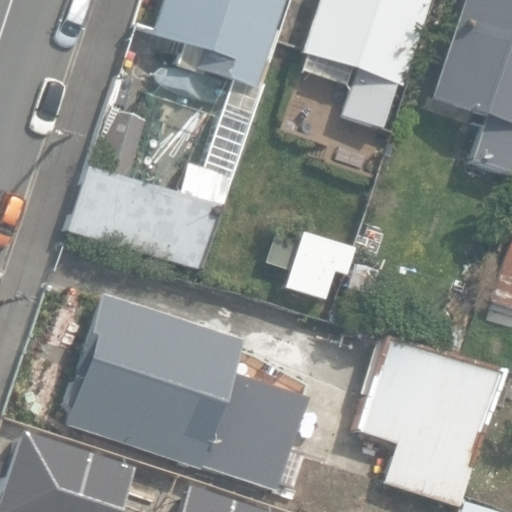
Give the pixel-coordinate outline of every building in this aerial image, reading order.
[(280,0),(154,0),(142,34),(182,48),(175,66),(250,89),(280,0)] [(429,0),(325,0),(301,72),(349,87),(340,116),(385,130),(429,0)] [(511,0),(459,0),(424,105),(486,126),(475,158),(511,170),(511,0)] [(89,168),(125,179),(145,119),(106,107),(89,168)] [(217,205),(226,179),(177,162),(169,191),(217,205)] [(89,168),(79,165),(59,230),(194,270),(217,205),(169,191),(125,179),(89,168)] [(511,309),(511,225),(507,224),(482,300),(511,309)] [(348,247),(293,231),(291,239),(267,233),(259,262),(281,268),(276,288),(316,299),(324,271),(339,275),(348,247)] [(233,336),(93,291),(66,368),(71,369),(56,425),(189,470),(192,461),(267,489),(269,483),(281,488),(293,452),(282,448),(295,407),(215,381),(233,336)] [(493,372),(374,336),(345,430),(387,442),(375,482),(452,505),(493,372)] [(28,440),(13,485),(0,480),(0,511),(230,511),(233,506),(187,491),(189,487),(41,438),(39,443),(28,440)] [(511,452),(490,445),(477,483),(511,495),(511,452)] [(495,511),(456,500),(452,511),(495,511)]
